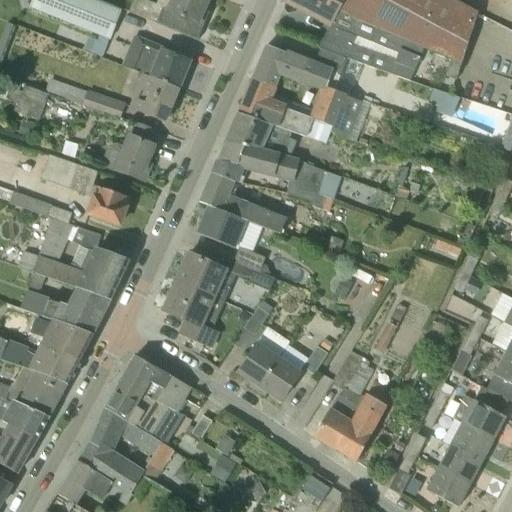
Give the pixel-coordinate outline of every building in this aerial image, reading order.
[(110,40),(120,13),(88,0),(32,0),(29,8),(110,40)] [(133,0),(128,13),(197,42),(204,27),(199,24),(208,0),(159,0),(157,7),(140,0),(133,0)] [(334,14),(342,0),(284,0),(283,2),(305,14),(307,9),(332,22),(318,49),(320,50),(347,60),(409,81),(424,49),(356,22),(334,14)] [(477,15),(449,0),(342,0),(334,14),(356,22),(424,49),(424,48),(451,59),(461,63),(477,15)] [(8,25),(0,44),(0,74),(1,75),(18,29),(8,25)] [(178,89),(189,62),(172,55),(173,53),(166,50),(165,52),(136,39),(124,68),(145,76),(178,89)] [(331,72),(341,76),(347,60),(320,50),(314,66),(288,55),(290,50),(279,46),(276,51),(267,47),(253,79),(274,86),(280,72),(306,84),(320,88),(321,86),(325,87),(331,72)] [(132,110),(164,123),(178,89),(145,76),(132,110)] [(275,128),(280,130),(288,110),(267,101),(274,86),(253,79),(246,94),(245,94),(238,114),(275,128)] [(119,119),(124,105),(87,92),(87,93),(50,80),(45,93),(119,119)] [(39,122),(48,96),(25,87),(11,82),(4,101),(17,106),(14,113),(39,122)] [(357,119),(363,102),(348,96),(335,91),(325,87),(321,86),(320,88),(314,103),(308,117),(313,119),(332,128),(330,133),(348,140),(357,119)] [(452,118),(459,100),(433,90),(427,104),(437,108),(435,111),(452,118)] [(288,161),(296,143),(287,139),(290,134),(306,139),(312,121),(313,119),(308,117),(288,110),(280,130),(275,128),(238,114),(225,143),(258,154),(259,151),(288,161)] [(27,136),(30,124),(22,122),(19,134),(27,136)] [(144,182),(149,170),(144,168),(153,147),(150,145),(155,131),(136,124),(132,135),(128,134),(122,147),(116,145),(110,147),(102,165),(144,182)] [(297,164),(288,161),(259,151),(258,154),(225,143),(218,159),(248,170),(273,177),(273,176),(293,181),(289,195),(313,204),(316,195),(323,173),(298,163),(297,164)] [(511,171),(511,148),(503,167),(511,171)] [(122,220),(124,216),(124,213),(125,209),(121,208),(125,198),(98,188),(93,186),(97,174),(49,156),(40,181),(75,193),(93,200),(88,214),(119,226),(121,221),(122,220)] [(242,185),(248,170),(218,159),(211,175),(233,183),(242,185)] [(286,221),(227,197),(233,183),(211,175),(199,203),(208,207),(246,222),(279,236),(286,221)] [(505,202),(511,186),(511,183),(504,180),(496,198),(505,202)] [(422,186),(413,183),(410,192),(419,195),(422,186)] [(47,219),(51,209),(51,207),(13,194),(9,206),(47,219)] [(329,214),(333,201),(316,195),(313,204),(312,208),(329,214)] [(505,202),(496,198),(487,216),(497,220),(505,202)] [(235,250),(246,222),(208,207),(196,235),(235,250)] [(96,249),(94,254),(80,249),(70,268),(57,263),(72,227),(67,225),(51,220),(38,257),(23,253),(17,269),(33,275),(45,279),(77,290),(110,302),(129,261),(96,249)] [(475,228),(466,223),(456,245),(465,249),(475,228)] [(259,273),(265,259),(239,249),(233,263),(238,265),(259,274),(259,273)] [(176,282),(216,301),(229,273),(188,255),(176,282)] [(470,277),(478,259),(469,255),(461,273),(470,277)] [(263,264),(259,273),(261,275),(268,277),(269,273),(266,266),(263,264)] [(274,280),(259,273),(259,274),(238,265),(233,275),(236,276),(235,278),(269,293),(274,280)] [(462,295),(470,277),(461,273),(453,291),(462,295)] [(92,336),(110,302),(77,290),(70,308),(60,305),(60,306),(49,302),(49,300),(38,296),(45,279),(33,275),(27,292),(20,311),(52,322),(51,323),(56,325),(92,336)] [(470,278),(464,290),(475,295),(481,283),(470,278)] [(342,279),(334,294),(343,299),(351,284),(342,279)] [(216,334),(204,329),(216,301),(176,282),(163,312),(186,322),(180,335),(210,348),(216,334)] [(254,336),(261,326),(268,315),(272,309),(262,302),(258,308),(244,329),(254,336)] [(397,304),(387,324),(374,351),(382,355),(387,347),(391,339),(396,328),(406,308),(397,304)] [(511,306),(504,322),(503,323),(511,328),(511,306)] [(488,322),(479,317),(470,334),(479,339),(488,322)] [(78,363),(92,336),(56,325),(51,323),(50,325),(34,319),(29,334),(43,339),(39,346),(38,348),(60,356),(60,357),(78,363)] [(444,339),(448,330),(432,322),(428,332),(422,329),(415,344),(437,354),(444,339)] [(511,328),(503,323),(492,344),(506,352),(505,353),(511,356),(511,328)] [(469,357),(479,339),(470,334),(460,352),(469,357)] [(66,386),(78,363),(60,357),(60,356),(38,348),(34,357),(27,353),(28,350),(7,341),(7,343),(0,340),(0,361),(22,369),(21,370),(66,386)] [(327,353),(332,345),(324,340),(318,348),(327,353)] [(259,388),(278,360),(256,345),(237,373),(259,388)] [(313,376),(327,355),(316,348),(303,369),(313,376)] [(358,398),(373,372),(367,369),(370,364),(351,352),(331,385),(344,392),(357,399),(358,398)] [(511,385),(511,356),(505,353),(493,376),(511,385)] [(412,356),(402,376),(408,379),(419,359),(412,356)] [(184,400),(190,389),(135,357),(127,370),(147,382),(148,381),(163,389),(184,400)] [(300,374),(278,360),(259,388),(280,403),(300,374)] [(49,418),(66,386),(21,370),(12,386),(11,385),(10,388),(0,384),(0,400),(12,405),(14,402),(49,418)] [(163,389),(148,381),(147,382),(127,370),(116,389),(137,401),(141,393),(166,408),(176,413),(184,400),(163,389)] [(356,463),(392,396),(373,384),(364,400),(360,408),(351,424),(349,423),(334,451),(356,463)] [(440,413),(451,392),(442,387),(431,408),(440,413)] [(134,427),(149,437),(162,416),(166,408),(141,393),(137,401),(116,389),(104,409),(134,427)] [(351,424),(360,408),(340,397),(338,396),(312,438),(334,451),(349,423),(351,424)] [(493,441),(505,418),(464,397),(453,419),(454,420),(461,424),(493,441)] [(49,418),(14,402),(12,405),(0,400),(0,421),(2,423),(8,425),(9,425),(37,439),(49,418)] [(430,431),(440,413),(431,408),(421,426),(430,431)] [(134,427),(104,409),(90,444),(78,462),(129,496),(142,476),(152,483),(159,472),(171,452),(170,451),(164,447),(149,437),(134,427)] [(421,412),(414,409),(409,419),(416,422),(421,412)] [(200,440),(211,422),(202,417),(191,435),(200,440)] [(493,441),(461,424),(449,446),(481,463),(493,441)] [(0,465),(17,475),(37,439),(9,425),(8,425),(0,440),(0,465)] [(189,426),(185,433),(190,436),(194,429),(189,426)] [(234,442),(224,435),(215,450),(226,456),(234,442)] [(426,440),(416,435),(407,453),(417,458),(426,440)] [(404,444),(398,441),(394,449),(400,452),(404,444)] [(481,463),(449,446),(438,469),(469,485),(481,463)] [(391,470),(398,456),(388,450),(380,464),(391,470)] [(407,475),(411,468),(417,458),(407,453),(398,470),(407,475)] [(228,459),(221,455),(210,473),(225,482),(236,464),(228,459)] [(242,461),(231,455),(229,459),(239,465),(242,461)] [(129,496),(78,462),(77,462),(57,495),(72,504),(81,489),(100,501),(104,494),(125,507),(131,497),(129,496)] [(0,504),(17,475),(0,465),(0,504)] [(469,485),(438,469),(426,492),(457,508),(469,485)] [(411,477),(407,475),(398,470),(388,489),(400,497),(411,477)] [(259,484),(249,490),(255,501),(265,495),(259,484)] [(83,511),(72,504),(57,495),(56,495),(44,511),(83,511)]
